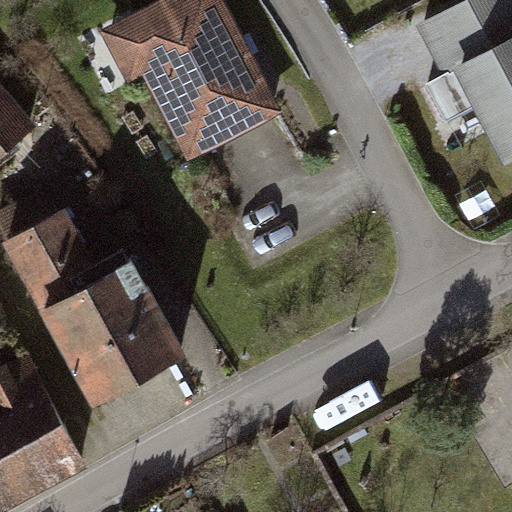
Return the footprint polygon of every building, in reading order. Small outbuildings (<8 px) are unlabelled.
[(287,115),(224,0),(159,0),(98,34),(127,89),(147,81),(193,166),(287,115)] [(496,162),(511,154),(511,34),(452,62),(496,162)] [(0,168),(44,136),(0,77),(0,168)] [(87,396),(186,350),(137,245),(61,280),(52,259),(79,246),(55,193),(4,217),(87,396)] [(34,488),(91,458),(34,355),(0,373),(0,506),(19,496),(34,488)]
